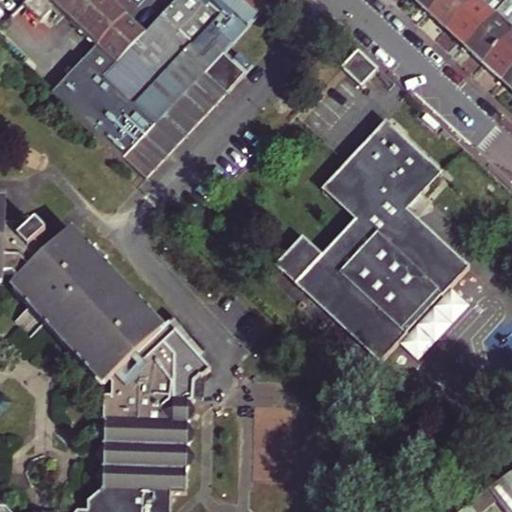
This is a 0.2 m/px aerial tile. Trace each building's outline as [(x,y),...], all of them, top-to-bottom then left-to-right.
[(115,65),(146,32),(108,0),(62,0),(37,24),(55,40),(69,24),(94,46),(51,91),(73,111),(115,65)] [(209,28),(216,34),(248,0),(176,0),(149,29),(146,32),(115,65),(73,111),(92,130),(109,133),(138,110),(134,106),(209,28)] [(273,0),(248,0),(216,34),(201,51),(175,76),(138,110),(154,125),(221,55),(229,47),(273,0)] [(414,0),(429,14),(442,0),(414,0)] [(442,0),(429,14),(448,30),(475,0),(442,0)] [(475,0),(448,30),(467,48),(494,17),(485,9),(492,0),(475,0)] [(467,48),(484,64),(511,34),(511,0),(510,0),(494,17),(467,48)] [(492,0),(485,9),(494,17),(510,0),(492,0)] [(216,34),(209,28),(134,106),(138,110),(175,76),(201,51),(216,34)] [(504,82),(511,72),(511,34),(484,64),(504,82)] [(339,66),(360,85),(375,68),(355,49),(339,66)] [(221,55),(154,125),(121,159),(143,180),(153,169),(164,158),(174,148),(184,137),(194,127),(205,116),(214,106),(225,95),(243,76),(221,55)] [(92,130),(121,159),(154,125),(138,110),(109,133),(92,130)] [(294,284),(381,362),(469,266),(409,210),(443,173),(384,119),(323,188),(355,218),(329,246),(309,228),(274,266),(294,284)] [(191,495),(191,471),(199,458),(193,446),(199,434),(194,423),(199,414),(182,386),(177,386),(178,355),(159,336),(166,328),(106,266),(109,262),(98,249),(94,253),(72,230),(57,246),(32,221),(6,221),(7,202),(0,201),(0,511),(175,511),(176,495),(191,495)] [(511,511),(511,472),(511,471),(488,489),(497,501),(505,511),(511,511)] [(469,504),(475,511),(482,511),(497,501),(488,489),(475,499),(469,504)]
